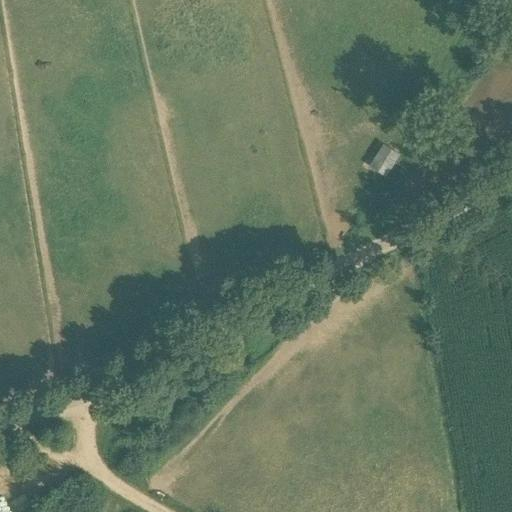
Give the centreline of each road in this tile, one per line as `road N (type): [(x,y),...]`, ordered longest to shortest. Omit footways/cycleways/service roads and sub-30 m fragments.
road 1 (unclassified): [(0,419),(64,407),(511,167)]
road 2 (track): [(0,434),(171,511)]
road 3 (track): [(111,383),(99,463),(134,496)]
